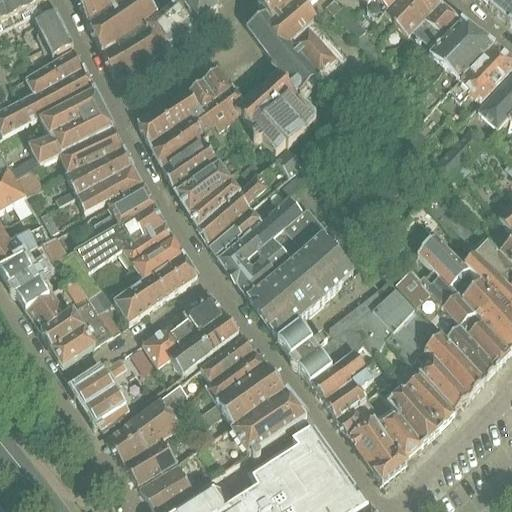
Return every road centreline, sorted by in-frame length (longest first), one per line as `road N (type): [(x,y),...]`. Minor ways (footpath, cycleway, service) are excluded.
road 1 (residential): [(218,284),(381,506),(395,511)]
road 2 (residential): [(111,108),(218,284)]
road 3 (residential): [(55,390),(218,284)]
road 4 (residential): [(111,108),(209,42),(254,0)]
road 5 (residential): [(511,380),(400,511)]
road 6 (residential): [(133,511),(55,390)]
road 7 (residential): [(57,0),(111,108)]
